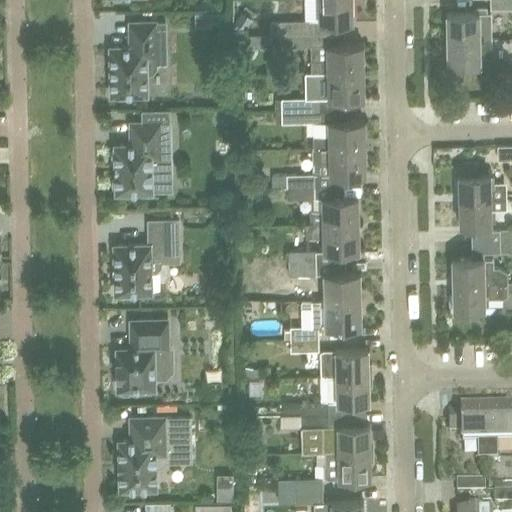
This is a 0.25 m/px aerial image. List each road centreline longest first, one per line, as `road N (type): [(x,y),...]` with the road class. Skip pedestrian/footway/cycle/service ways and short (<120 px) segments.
road 1 (residential): [(84,0),(96,511)]
road 2 (residential): [(28,511),(16,0)]
road 3 (residential): [(402,380),(397,135)]
road 4 (residential): [(397,135),(394,0)]
road 5 (residential): [(405,511),(402,380)]
